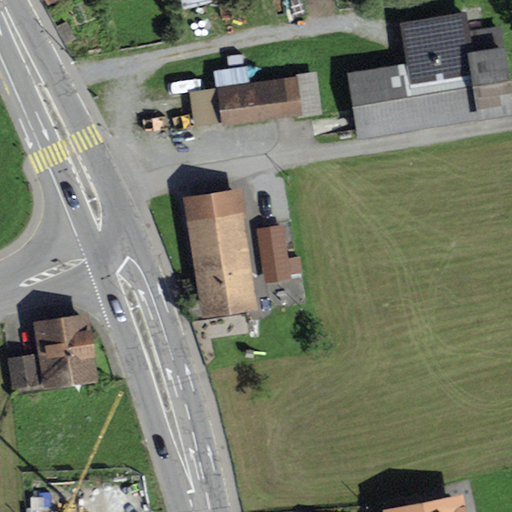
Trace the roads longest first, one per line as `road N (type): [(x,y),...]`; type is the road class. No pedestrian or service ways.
road 1 (secondary): [(0,0),(116,251)]
road 2 (secondary): [(116,251),(202,511)]
road 3 (unclassified): [(0,284),(116,251)]
